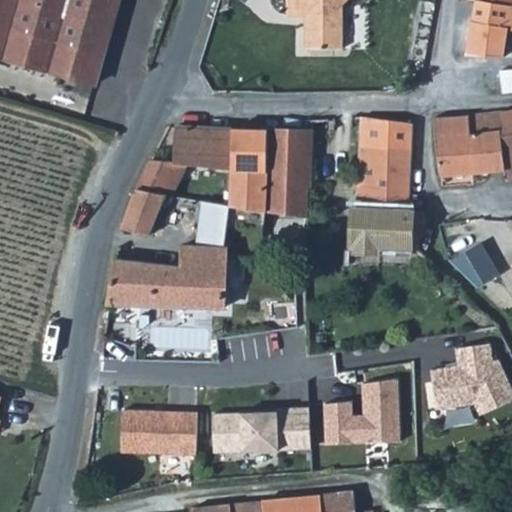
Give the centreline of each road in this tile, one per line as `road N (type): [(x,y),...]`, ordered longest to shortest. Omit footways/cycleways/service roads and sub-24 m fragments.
road 1 (unclassified): [(79,371),(108,200),(159,102)]
road 2 (residential): [(159,102),(427,105)]
road 3 (residential): [(79,371),(218,375),(314,366)]
road 4 (residential): [(511,205),(465,206),(430,190),(422,145),(427,105)]
road 5 (unclassified): [(48,511),(79,371)]
